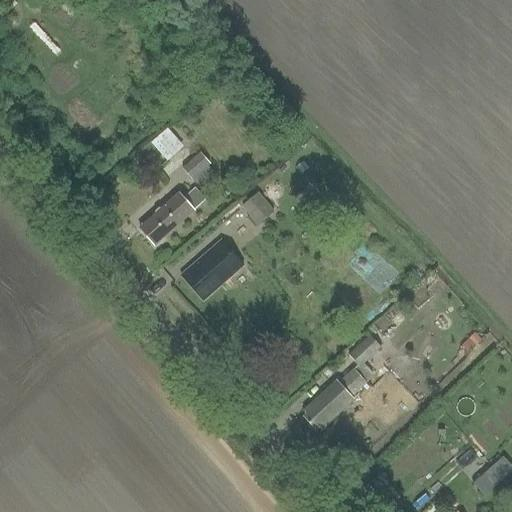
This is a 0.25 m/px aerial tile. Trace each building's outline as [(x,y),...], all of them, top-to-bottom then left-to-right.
[(172,161),(189,145),(171,126),(154,142),(172,161)] [(213,168),(201,155),(184,171),(202,190),(217,176),(211,170),(213,168)] [(155,214),(140,228),(155,245),(195,210),(195,209),(206,200),(195,188),(185,197),(180,193),(163,208),(159,207),(155,211),(155,214)] [(276,212),(260,193),(243,207),(259,226),(276,212)] [(224,244),(185,278),(205,301),(244,267),(224,244)] [(348,356),(358,366),(359,368),(377,352),(381,348),(370,336),(348,356)] [(395,353),(392,350),(390,348),(381,356),(377,352),(359,368),(358,366),(340,383),(337,380),(304,410),(307,414),(303,417),(316,430),(319,427),(321,430),(355,399),(352,396),(388,364),(386,362),(395,353)] [(511,467),(504,458),(474,485),(485,497),(511,472),(511,467)]
